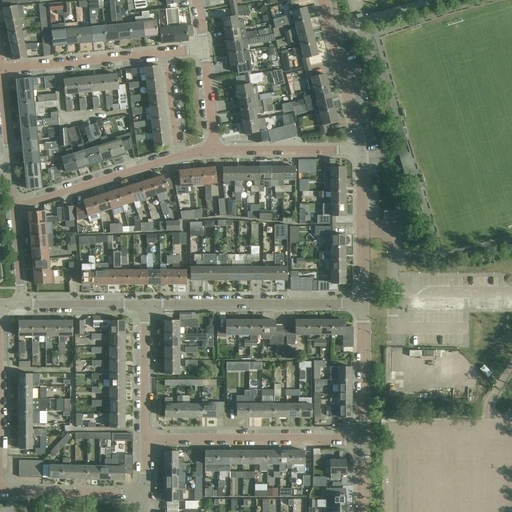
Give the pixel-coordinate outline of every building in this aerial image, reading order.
[(98,0),(93,0),(88,0),(89,7),(89,10),(99,9),(98,0)] [(105,41),(119,40),(114,0),(109,0),(112,25),(104,26),(105,41)] [(131,38),(130,23),(123,24),(120,3),(125,3),(124,0),(114,0),(119,40),(131,38)] [(171,9),(177,8),(176,3),(180,2),(179,0),(131,0),(133,10),(134,10),(134,8),(135,8),(135,9),(147,7),(145,1),(148,0),(165,0),(167,4),(171,3),(171,9)] [(275,28),(287,25),(295,23),(308,20),(305,8),(296,10),(294,2),(287,3),(290,11),(291,11),(292,14),(273,19),(275,28)] [(16,5),(5,7),(3,7),(6,20),(18,18),(24,17),(23,11),(22,11),(21,5),(16,6),(16,5)] [(224,30),(245,27),(243,20),(237,21),(236,16),(247,14),(245,5),(236,7),(236,5),(230,6),(232,16),(222,18),(224,30)] [(171,9),(175,42),(188,41),(187,37),(194,36),(192,25),(179,26),(177,8),(171,9)] [(175,42),(171,9),(165,10),(167,28),(159,28),(161,43),(175,42)] [(142,17),(144,37),(157,36),(156,21),(150,22),(149,11),(142,12),(142,17)] [(131,38),(144,37),(142,17),(135,17),(136,23),(130,23),(131,38)] [(8,33),(21,31),(18,18),(6,20),(8,33)] [(91,27),(92,42),(105,41),(104,26),(96,27),(95,18),(90,19),(91,27)] [(282,38),(286,38),(311,31),(308,20),(295,23),(296,28),(290,29),(291,30),(284,32),(285,33),(281,34),(282,38)] [(64,24),(66,45),(79,43),(78,28),(77,23),(64,24)] [(51,26),(52,31),(53,46),(66,45),(64,24),(58,24),(59,25),(51,26)] [(92,42),(91,27),(78,28),(79,43),(92,42)] [(224,30),(226,42),(252,38),(251,32),(246,33),(245,27),(224,30)] [(26,31),(21,32),(21,31),(8,33),(11,46),(23,44),(22,38),(28,37),(26,31)] [(301,46),(314,43),(311,31),(286,38),(287,41),(285,41),(286,44),(293,42),(293,43),(299,42),(301,46)] [(226,42),(228,54),(249,51),(248,44),(258,43),(257,37),(252,38),(226,42)] [(302,59),(304,69),(310,67),(308,57),(317,55),(314,43),(301,46),(304,58),(302,59)] [(26,57),(23,44),(11,46),(13,59),(26,57)] [(249,51),(228,54),(230,66),(236,65),(237,74),(257,70),(254,50),(249,51)] [(144,68),(146,81),(161,79),(159,66),(144,68)] [(314,89),(327,86),(324,74),(312,76),(310,67),(304,69),(307,78),(310,90),(314,89)] [(238,98),(258,95),(256,86),(250,87),(250,84),(257,83),(255,74),(251,74),(251,73),(244,74),(245,84),(236,86),(238,98)] [(121,110),(128,109),(125,85),(118,86),(117,74),(103,75),(105,91),(118,89),(119,99),(118,100),(119,104),(120,105),(121,110)] [(45,88),(55,87),(54,75),(44,76),(45,88)] [(92,92),(105,91),(103,75),(90,77),(92,92)] [(78,93),(92,92),(90,77),(77,78),(78,93)] [(288,81),(290,91),(305,87),(302,77),(288,81)] [(38,84),(32,85),(31,78),(16,79),(17,92),(33,90),(39,90),(38,84)] [(63,79),(64,89),(65,94),(78,93),(77,78),(63,79)] [(147,94),(162,92),(161,79),(146,81),(147,94)] [(305,104),(330,97),(327,86),(314,89),(315,93),(303,96),(305,104)] [(34,102),(33,90),(17,92),(19,104),(34,102)] [(164,105),(162,92),(147,94),(149,107),(164,105)] [(240,110),(271,105),(270,98),(259,100),(258,95),(238,98),(240,110)] [(319,108),(320,113),(333,109),(330,97),(305,104),(307,111),(319,108)] [(44,109),(44,108),(57,107),(57,100),(39,102),(34,102),(19,104),(20,116),(35,115),(40,114),(40,109),(44,109)] [(166,118),(164,105),(149,107),(151,120),(166,118)] [(271,105),(240,110),(242,122),(256,120),(255,115),(261,113),(261,112),(272,110),(271,105)] [(333,109),(320,113),(323,124),(319,125),(321,134),(327,132),(325,124),(336,121),(333,109)] [(36,121),(35,115),(20,116),(21,128),(36,127),(59,125),(58,112),(51,113),(51,118),(42,119),(43,120),(36,121)] [(167,132),(166,118),(151,120),(138,122),(133,122),(134,128),(151,126),(152,133),(140,135),(139,130),(135,131),(135,136),(167,132)] [(267,140),(266,131),(264,119),(256,120),(242,122),(243,134),(254,133),(255,142),(267,140)] [(97,123),(91,125),(93,133),(99,131),(97,126),(97,123)] [(296,136),(294,126),(293,124),(288,125),(291,137),(296,136)] [(93,133),(91,125),(84,127),(89,142),(95,140),(93,133)] [(291,137),(288,125),(283,127),(286,138),(291,137)] [(37,133),(36,127),(21,128),(22,140),(37,139),(42,138),(42,133),(37,133)] [(66,128),(70,142),(79,140),(74,127),(67,129),(66,128)] [(286,138),(283,127),(278,128),(281,140),(286,138)] [(59,129),(61,146),(68,146),(71,144),(70,142),(66,128),(59,129)] [(281,140),(278,128),(273,129),(276,141),(281,140)] [(276,141),(273,129),(268,131),(271,142),(276,141)] [(154,147),(169,145),(167,132),(135,136),(136,141),(153,139),(154,147)] [(114,141),(109,143),(113,157),(124,154),(124,152),(132,149),(131,136),(130,133),(113,139),(114,141)] [(102,145),(97,146),(102,161),(113,157),(109,143),(106,136),(101,137),(100,138),(100,139),(102,145)] [(37,139),(22,140),(23,152),(39,151),(46,150),(59,149),(58,143),(52,143),(45,144),(38,145),(37,139)] [(78,168),(90,164),(85,150),(83,144),(78,145),(80,152),(74,154),(78,168)] [(90,164),(102,161),(97,146),(85,150),(90,164)] [(66,172),(78,168),(74,154),(72,148),(66,150),(66,149),(62,149),(63,157),(62,158),(66,172)] [(46,150),(47,156),(47,157),(59,156),(59,149),(46,150)] [(47,162),(47,157),(47,156),(39,157),(39,151),(23,152),(24,164),(40,163),(47,162)] [(323,180),(330,180),(344,180),(344,167),(334,167),(334,159),(324,159),(324,168),(330,167),(330,171),(323,171),(323,180)] [(41,175),(40,163),(24,164),(25,176),(41,175)] [(215,167),(203,168),(204,184),(205,191),(211,191),(210,183),(216,183),(215,167)] [(230,180),(234,180),(235,167),(222,167),(222,180),(230,180)] [(240,186),(240,180),(247,180),(247,167),(235,167),(234,180),(234,192),(243,192),(243,186),(240,186)] [(247,167),(247,180),(254,180),(254,186),(250,186),(250,192),(258,192),(258,167),(247,167)] [(270,188),(270,186),(270,167),(258,167),(258,192),(260,192),(260,187),(264,187),(264,188),(270,188)] [(282,167),(270,167),(270,186),(275,186),(275,192),(276,192),(275,198),(282,198),(282,192),(282,167)] [(295,167),(282,167),(282,192),(291,192),(291,186),(283,186),(283,180),(295,180),(295,167)] [(203,168),(190,169),(192,185),(204,184),(203,168)] [(176,195),(181,194),(186,194),(186,186),(192,185),(190,169),(178,170),(179,184),(175,185),(176,195)] [(55,184),(61,182),(60,173),(48,174),(49,181),(54,181),(55,184)] [(42,187),(41,175),(25,176),(26,188),(42,187)] [(157,194),(156,194),(159,202),(166,200),(163,192),(174,189),(170,177),(164,179),(163,175),(152,179),(157,194)] [(157,194),(152,179),(140,182),(145,198),(156,194),(157,194)] [(330,180),(330,192),(344,192),(344,180),(330,180)] [(140,203),(146,201),(145,198),(140,182),(129,186),(133,201),(136,208),(141,206),(140,203)] [(117,189),(122,205),(124,211),(129,210),(127,203),(133,201),(129,186),(117,189)] [(112,208),(122,205),(117,189),(107,192),(112,208)] [(107,192),(94,196),(99,212),(112,208),(107,192)] [(330,204),(344,203),(344,192),(330,192),(330,204)] [(83,204),(85,210),(87,216),(99,212),(94,196),(82,200),(83,204)] [(346,204),(344,204),(344,203),(330,204),(323,204),(323,216),(320,216),(320,224),(328,224),(334,224),(334,216),(344,216),(344,210),(346,210),(346,204)] [(83,204),(76,206),(77,220),(87,217),(87,216),(85,210),(83,204)] [(61,206),(62,214),(43,216),(43,210),(28,211),(29,224),(45,222),(65,221),(73,220),(71,205),(61,206)] [(201,209),(194,210),(195,219),(202,218),(201,209)] [(194,210),(180,211),(181,220),(195,219),(194,210)] [(247,211),(247,218),(258,219),(258,211),(247,211)] [(258,219),(271,221),(271,216),(271,211),(258,211),(258,219)] [(179,221),(165,222),(166,232),(180,231),(179,221)] [(45,222),(29,224),(30,235),(46,234),(45,222)] [(153,222),(140,223),(141,232),(154,231),(153,222)] [(202,222),(190,223),(190,236),(202,236),(202,222)] [(129,227),(129,232),(141,232),(140,223),(135,223),(135,227),(129,227)] [(129,232),(129,227),(122,227),(122,224),(116,224),(116,233),(129,232)] [(324,247),(331,247),(344,247),(344,235),(334,235),(334,224),(328,224),(328,227),(315,227),(314,235),(324,235),(324,247)] [(46,234),(30,235),(31,247),(47,246),(46,234)] [(95,236),(79,237),(79,245),(95,244),(95,236)] [(172,250),(184,250),(184,239),(172,239),(172,250)] [(31,247),(32,259),(48,258),(47,246),(31,247)] [(331,259),(344,259),(344,247),(331,247),(331,259)] [(227,255),(227,280),(239,280),(239,267),(239,261),(234,261),(234,254),(227,255)] [(239,267),(239,280),(250,280),(250,255),(242,254),(242,260),(244,260),(244,267),(239,267)] [(250,255),(250,280),(263,280),(263,267),(257,267),(257,261),(259,261),(259,254),(250,255)] [(275,261),(275,267),(275,280),(287,280),(287,267),(280,267),(280,261),(283,261),(283,254),(275,254),(275,261)] [(190,267),(190,280),(202,280),(202,255),(194,255),(194,261),(196,261),(196,267),(190,267)] [(214,280),(214,255),(202,255),(202,280),(214,280)] [(214,255),(214,280),(227,280),(227,255),(214,255)] [(80,264),(80,274),(80,284),(95,284),(95,264),(95,256),(89,256),(89,264),(80,264)] [(146,270),(146,284),(159,284),(159,270),(153,270),(153,256),(141,256),(141,264),(147,264),(147,270),(146,270)] [(179,256),(172,256),(172,264),(172,271),(172,284),(185,284),(185,270),(179,270),(179,256)] [(32,259),(33,272),(49,271),(48,258),(32,259)] [(325,265),(325,271),(344,271),(344,259),(331,259),(326,259),(319,259),(319,265),(325,265)] [(107,264),(95,264),(95,284),(107,284),(107,270),(107,264)] [(263,267),(263,280),(275,280),(275,267),(263,267)] [(71,281),(79,280),(78,268),(70,269),(71,281)] [(52,270),(49,271),(33,272),(34,283),(53,282),(52,270)] [(120,270),(107,270),(107,284),(120,284),(120,270)] [(120,270),(120,284),(133,284),(133,270),(120,270)] [(133,270),(133,284),(146,284),(146,270),(133,270)] [(159,270),(159,284),(172,284),(172,271),(159,270)] [(318,291),(335,291),(335,284),(344,283),(344,271),(325,271),(325,272),(331,272),(331,281),(318,282),(318,291)] [(164,321),(164,334),(179,334),(179,327),(197,326),(197,313),(191,313),(191,314),(179,315),(179,320),(164,321)] [(226,335),(237,335),(237,320),(225,320),(225,330),(216,331),(217,336),(226,336),(226,335)] [(249,320),(237,320),(237,335),(249,335),(249,320)] [(249,320),(249,335),(250,334),(250,341),(256,341),(257,341),(257,334),(261,334),(261,320),(249,320)] [(269,344),(276,344),(276,351),(283,351),(283,325),(274,325),(274,320),(261,320),(261,334),(262,334),(262,339),(269,339),(269,344)] [(295,337),(295,334),(308,334),(308,320),(295,320),(295,330),(286,330),(286,345),(295,345),(295,337)] [(308,334),(320,334),(320,320),(308,320),(308,334)] [(320,334),(332,334),(332,320),(320,320),(320,334)] [(343,347),(352,347),(352,327),(344,327),(344,320),(332,320),(332,334),(343,334),(343,347)] [(19,336),(32,335),(33,335),(32,321),(19,321),(19,336)] [(46,321),(32,321),(33,335),(32,335),(32,354),(38,354),(38,335),(45,335),(46,335),(46,321)] [(59,321),(46,321),(46,335),(45,335),(46,354),(52,354),(51,335),(59,335),(59,321)] [(59,321),(59,335),(73,335),(73,321),(59,321)] [(110,328),(110,331),(110,334),(124,334),(124,321),(109,321),(93,321),(93,328),(110,328)] [(124,347),(124,334),(110,334),(110,347),(124,347)] [(206,334),(197,334),(179,334),(164,334),(164,348),(179,347),(179,341),(207,341),(207,334),(206,334)] [(109,361),(124,361),(124,347),(110,347),(109,361)] [(164,348),(164,361),(179,361),(179,347),(164,348)] [(109,374),(124,374),(124,361),(109,361),(109,374)] [(179,361),(164,361),(164,374),(179,374),(179,361)] [(314,361),(314,380),(320,380),(320,368),(325,368),(325,361),(314,361)] [(249,362),(238,362),(238,370),(249,370),(249,362)] [(485,365),(481,369),(489,377),(492,373),(485,365)] [(338,380),(350,380),(350,367),(338,367),(338,380)] [(32,374),(29,374),(19,374),(19,386),(32,386),(32,374)] [(124,374),(109,374),(92,374),(92,380),(104,380),(104,387),(109,387),(109,388),(124,388),(124,374)] [(165,380),(165,386),(170,386),(170,388),(176,388),(176,386),(178,386),(178,380),(165,380)] [(338,392),(351,392),(350,380),(338,380),(331,380),(331,385),(338,385),(338,392)] [(274,390),(274,417),(286,417),(286,404),(279,404),(279,396),(281,396),(281,384),(274,384),(274,390)] [(32,399),(32,386),(19,386),(19,399),(32,399)] [(41,399),(47,399),(47,394),(53,394),(53,387),(47,387),(47,386),(41,386),(41,399)] [(124,401),(124,388),(109,388),(109,401),(124,401)] [(237,417),(249,417),(249,390),(244,390),(244,395),(237,395),(237,404),(237,417)] [(262,417),(261,404),(254,404),(254,396),(256,396),(256,390),(249,390),(249,417),(262,417)] [(261,404),(262,417),(274,417),(274,390),(261,390),(262,404),(261,404)] [(320,404),(338,404),(351,404),(351,392),(338,392),(338,399),(330,399),(330,400),(320,400),(320,392),(314,392),(314,404),(320,404)] [(165,417),(178,417),(178,396),(177,396),(177,405),(173,405),(173,398),(165,398),(165,417)] [(178,396),(178,417),(190,417),(190,405),(190,396),(178,396)] [(311,417),(311,407),(311,398),(299,398),(299,404),(299,417),(311,417)] [(41,399),(32,399),(19,399),(19,411),(32,411),(40,411),(47,411),(50,411),(50,399),(47,399),(41,399)] [(202,399),(202,405),(203,417),(215,417),(215,415),(224,415),(224,402),(207,402),(207,399),(202,399)] [(124,414),(124,401),(109,401),(109,414),(124,414)] [(286,404),(286,417),(299,417),(299,404),(286,404)] [(338,404),(338,417),(351,417),(351,404),(338,404)] [(190,405),(190,417),(203,417),(202,405),(190,405)] [(32,424),(32,411),(19,411),(19,423),(32,424)] [(109,428),(124,428),(124,414),(109,414),(109,428)] [(33,436),(40,436),(46,436),(46,429),(32,429),(32,424),(19,423),(19,436),(33,436)] [(68,433),(60,442),(64,446),(72,437),(68,433)] [(19,449),(29,449),(32,449),(33,436),(19,436),(19,449)] [(46,449),(46,436),(40,436),(40,448),(35,448),(35,454),(45,454),(45,449),(46,449)] [(56,455),(64,446),(60,442),(52,451),(56,455)] [(164,464),(184,463),(184,459),(178,459),(178,451),(164,451),(164,464)] [(217,451),(204,451),(204,460),(204,464),(204,472),(217,472),(217,451)] [(230,451),(217,451),(217,472),(219,472),(228,472),(230,472),(230,464),(230,451)] [(230,464),(242,464),(242,451),(230,451),(230,464)] [(242,464),(255,464),(255,451),(242,451),(242,464)] [(255,464),(260,464),(260,471),(267,471),(267,464),(267,451),(255,451),(255,464)] [(267,464),(279,464),(279,451),(267,451),(267,464)] [(291,451),(279,451),(279,464),(285,464),(285,469),(291,469),(291,464),(291,451)] [(304,451),(291,451),(291,464),(304,464),(304,451)] [(113,454),(113,459),(112,479),(125,480),(125,474),(132,474),(133,455),(125,455),(125,465),(119,465),(119,455),(113,454)] [(63,465),(63,478),(76,478),(76,466),(71,465),(71,458),(63,458),(63,465)] [(101,479),(112,479),(113,459),(106,459),(106,466),(101,466),(101,479)] [(325,459),(325,465),(330,465),(330,473),(331,473),(331,478),(332,479),(338,479),(339,478),(339,473),(345,473),(345,459),(325,459)] [(162,476),(164,476),(178,476),(178,470),(185,470),(185,463),(184,463),(164,464),(164,465),(162,465),(162,476)] [(50,478),(63,478),(63,465),(50,465),(50,478)] [(76,466),(76,478),(88,479),(89,466),(76,466)] [(89,466),(88,479),(101,479),(101,466),(89,466)] [(320,480),(329,480),(329,466),(320,466),(320,480)] [(178,476),(164,476),(164,489),(178,489),(178,488),(185,488),(185,482),(178,482),(178,476)] [(164,501),(174,501),(183,501),(183,493),(185,493),(185,488),(178,488),(178,489),(164,489),(164,501)] [(326,507),(345,507),(345,494),(343,494),(343,488),(326,488),(326,507)]
